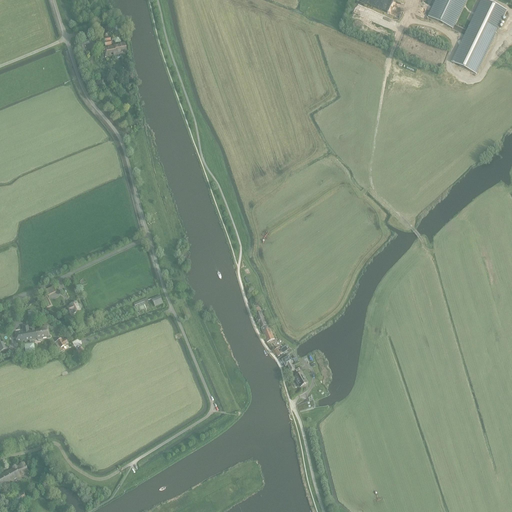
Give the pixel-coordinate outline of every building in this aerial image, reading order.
[(435,0),(428,17),(414,45),(439,57),(454,29),(466,2),(465,2),(466,0),(435,0)] [(507,11),(484,0),(482,0),(452,63),(476,75),(507,11)] [(113,39),(115,44),(121,42),(121,37),(116,35),(113,39)] [(104,47),(111,46),(109,38),(103,39),(104,47)] [(82,46),(92,42),(91,39),(78,44),(83,57),(90,55),(89,51),(85,52),(82,46)] [(104,58),(126,54),(124,44),(120,45),(118,46),(118,47),(103,50),(104,58)] [(159,296),(148,300),(147,298),(134,304),(136,308),(142,306),(145,305),(144,302),(148,301),(150,304),(153,303),(154,307),(162,304),(159,296)] [(47,298),(43,300),(47,308),(51,306),(47,298)] [(77,305),(76,303),(70,305),(70,307),(67,308),(70,314),(73,312),(74,314),(80,311),(79,309),(80,308),(79,305),(78,305),(77,305)] [(266,343),(274,340),(269,329),(268,330),(259,307),(253,310),(266,343)] [(40,329),(29,331),(28,325),(22,326),(23,332),(15,333),(16,343),(29,341),(30,345),(24,346),(26,355),(35,353),(33,340),(37,340),(38,341),(41,341),(42,340),(42,339),(49,338),(47,326),(42,327),(42,326),(39,327),(40,329)] [(61,348),(65,346),(68,344),(66,339),(62,341),(61,339),(54,343),(57,348),(55,349),(58,354),(63,351),(61,348)] [(277,347),(272,350),(276,355),(282,351),(280,348),(278,349),(277,347)] [(290,373),(294,371),(290,364),(292,363),(288,357),(281,361),(285,367),(287,366),(290,373)] [(301,373),(294,377),(300,387),(307,383),(301,373)] [(315,405),(314,401),(298,405),(300,412),(315,407),(315,405)] [(0,485),(1,487),(28,472),(23,464),(16,467),(15,466),(12,468),(12,469),(11,469),(11,470),(0,475),(0,485)] [(7,509),(26,499),(23,493),(4,503),(7,509)]
